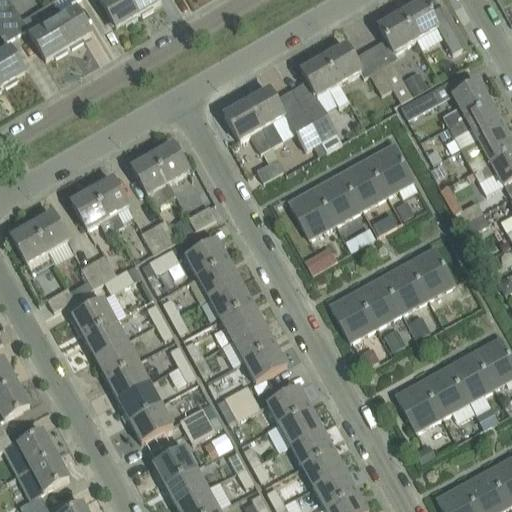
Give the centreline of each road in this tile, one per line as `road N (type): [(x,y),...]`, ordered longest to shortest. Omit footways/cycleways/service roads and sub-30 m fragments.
road 1 (residential): [(407,511),(180,97)]
road 2 (residential): [(129,511),(0,263)]
road 3 (residential): [(0,140),(239,0)]
road 4 (residential): [(0,200),(180,97)]
road 5 (residential): [(180,97),(353,0)]
